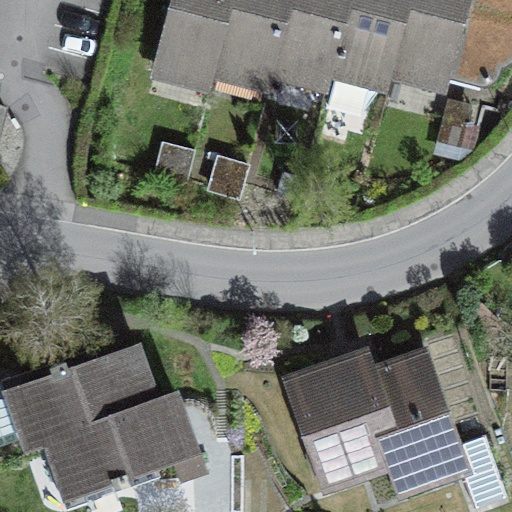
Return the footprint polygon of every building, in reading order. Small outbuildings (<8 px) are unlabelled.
[(231,0),(170,0),(155,65),(212,79),(215,65),(231,0)] [(289,0),(231,0),(215,65),(270,78),(274,64),(289,0)] [(349,0),(289,0),(274,64),(330,77),(333,66),(349,0)] [(409,0),(349,0),(333,66),(390,80),(393,66),(409,0)] [(511,0),(409,0),(393,66),(449,80),(450,76),(481,83),(487,83),(493,80),(498,73),(500,65),(506,64),(511,60),(511,59),(511,0)] [(23,343),(0,335),(0,396),(4,397),(23,343)] [(139,345),(16,389),(36,444),(55,438),(159,400),(139,345)] [(363,359),(294,383),(328,481),(392,459),(402,488),(462,467),(476,507),(507,496),(485,435),(455,446),(424,359),(369,378),(363,359)] [(55,438),(75,494),(196,450),(175,394),(159,400),(55,438)]
